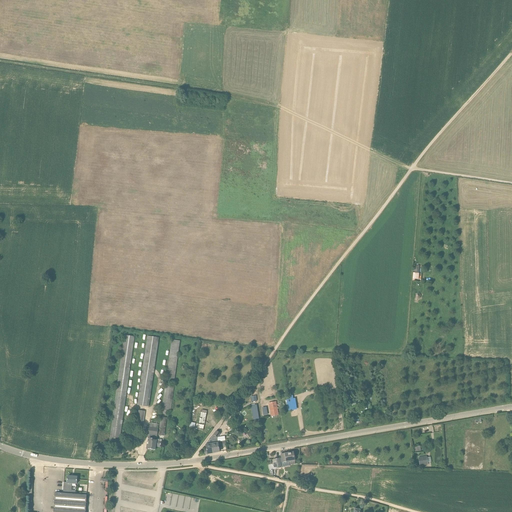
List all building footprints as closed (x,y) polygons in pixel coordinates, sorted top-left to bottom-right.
[(147,334),(138,405),(150,406),(158,336),(147,334)] [(108,447),(118,449),(134,337),(124,335),(110,438),(109,442),(108,447)] [(171,351),(178,352),(180,342),(172,341),(171,351)] [(178,358),(170,357),(167,377),(175,378),(178,358)] [(166,411),(171,411),(174,386),(165,385),(161,414),(165,414),(166,412),(166,411)] [(271,417),(279,415),(276,402),(269,403),(271,417)] [(134,423),(143,424),(145,412),(136,410),(134,423)] [(198,430),(203,431),(206,414),(200,412),(198,422),(200,422),(198,430)] [(158,435),(164,436),(167,418),(161,417),(158,435)] [(160,447),(161,440),(156,439),(157,436),(159,424),(149,423),(148,427),(146,426),(146,427),(145,435),(148,435),(148,441),(149,441),(148,449),(155,450),(155,447),(160,447)] [(219,452),(218,443),(217,438),(220,434),(216,431),(210,440),(212,453),(219,452)] [(286,462),(289,462),(289,464),(293,464),(295,464),(295,461),(294,453),(281,455),(282,463),(286,462)] [(273,470),(281,468),(279,459),(274,460),(275,464),(273,465),(273,470)] [(64,482),(63,493),(75,494),(75,491),(71,490),(72,484),(77,485),(77,477),(68,477),(67,483),(64,482)] [(55,493),(53,511),(85,511),(87,495),(75,494),(63,493),(55,493)]
